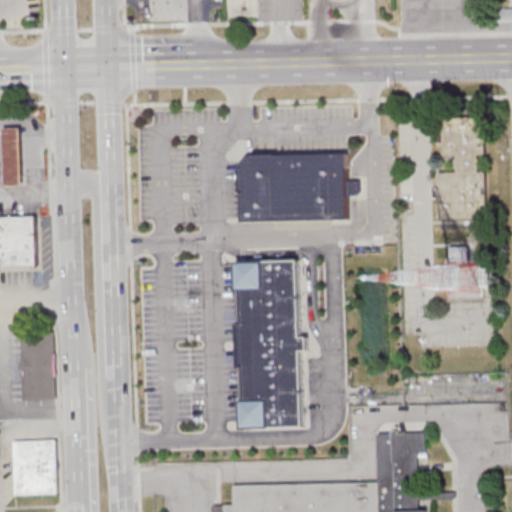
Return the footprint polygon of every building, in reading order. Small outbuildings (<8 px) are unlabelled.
[(490,217),(442,219),(441,196),(444,196),(444,189),(441,189),(440,174),(460,173),(459,156),(447,156),(447,141),(449,141),(449,133),(447,133),(446,120),(487,118),(487,132),(484,132),(485,142),(488,142),(488,155),(483,155),(483,173),(489,173),(489,187),(486,187),(486,194),(489,194),(490,217)] [(23,185),(21,127),(3,127),(5,186),(23,185)] [(254,154),(254,153),(250,154),(246,156),(244,158),(241,160),(240,163),(239,167),(240,173),(241,173),(241,192),(242,192),(242,221),(350,220),(349,195),(361,195),(361,180),(349,181),(348,153),(254,154)] [(0,267),(38,267),(36,216),(0,216),(0,267)] [(241,429),(240,400),(241,400),(241,367),(239,368),(238,323),(239,323),(238,291),(237,291),(236,261),(299,259),(301,337),(308,336),(309,351),(302,351),(304,426),(270,427),(270,428),(241,429)] [(22,334),(23,401),(57,401),(57,334),(22,334)] [(234,486),(380,483),(379,436),(429,434),(430,453),(421,453),(421,493),(458,492),(458,500),(422,501),(423,511),(431,511),(215,511),(215,506),(235,506),(234,486)] [(15,495),(60,495),(60,440),(15,440),(15,495)]
